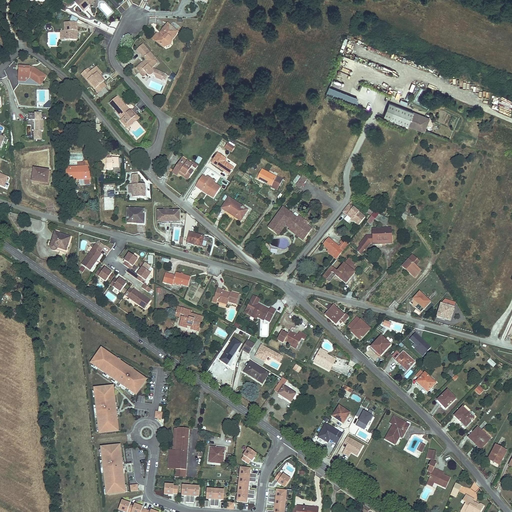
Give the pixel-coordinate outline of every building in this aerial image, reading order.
[(78,0),(74,4),(81,12),(84,9),(84,10),(89,6),(87,5),(92,0),(78,0)] [(63,25),(63,33),(63,42),(74,42),(74,33),(75,33),(75,25),(63,25)] [(162,35),(159,39),(156,43),(162,48),(164,46),(169,39),(171,40),(176,33),(167,26),(160,34),(162,35)] [(154,61),(155,60),(142,46),(136,52),(146,63),(143,66),(141,65),(135,70),(139,74),(142,71),(147,76),(148,77),(149,77),(150,77),(151,76),(152,76),(152,75),(152,74),(154,75),(155,75),(155,76),(155,77),(155,78),(155,79),(156,79),(157,80),(161,82),(161,80),(164,82),(166,78),(163,77),(164,75),(153,71),(152,71),(151,70),(157,65),(156,63),(154,61)] [(33,68),(19,67),(18,77),(29,78),(40,85),(46,76),(33,68)] [(89,81),(86,83),(90,87),(91,86),(94,90),(93,90),(97,94),(104,88),(100,84),(102,83),(98,79),(97,81),(95,78),(98,76),(92,70),(89,74),(85,77),(89,81)] [(80,76),(86,83),(89,81),(85,77),(89,74),(86,71),(80,76)] [(142,71),(139,74),(138,75),(142,79),(147,76),(142,71)] [(355,105),(358,99),(329,87),(326,93),(355,105)] [(133,119),(128,113),(127,113),(115,99),(107,106),(113,114),(112,114),(119,122),(117,124),(121,129),(133,119)] [(425,132),(430,119),(391,104),(386,118),(425,132)] [(41,113),(28,113),(28,120),(35,120),(36,130),(34,130),(34,138),(41,138),(41,130),(43,130),(42,119),(41,119),(41,113)] [(124,132),(136,122),(133,119),(121,129),(124,132)] [(227,142),(224,147),(230,151),(233,147),(227,142)] [(39,147),(25,149),(26,155),(29,154),(29,152),(39,151),(39,147)] [(71,161),(83,161),(83,153),(71,153),(71,161)] [(89,168),(89,164),(88,161),(84,162),(84,168),(66,169),(67,182),(76,181),(76,179),(90,178),(89,168)] [(117,172),(117,163),(111,163),(111,165),(105,165),(105,164),(104,161),(99,161),(100,171),(104,170),(105,176),(111,175),(111,173),(117,172)] [(179,163),(173,172),(178,175),(179,173),(189,179),(193,173),(189,171),(191,168),(195,170),(197,167),(191,163),(190,165),(186,163),(184,166),(179,163)] [(34,170),(33,183),(47,184),(48,172),(34,170)] [(0,171),(0,182),(5,185),(9,175),(0,171)] [(256,180),(264,183),(265,181),(272,184),(274,178),(260,171),(256,180)] [(179,173),(178,175),(187,182),(189,179),(179,173)] [(295,186),(300,189),(308,179),(302,175),(295,186)] [(131,187),(132,200),(144,199),(144,187),(137,187),(136,177),(131,177),(131,187)] [(212,185),(205,180),(201,178),(194,188),(213,200),(219,189),(212,185)] [(339,193),(327,187),(325,190),(337,196),(339,193)] [(228,200),(222,210),(227,213),(228,212),(237,217),(236,219),(241,222),(247,212),(228,200)] [(342,212),(358,225),(365,217),(349,204),(342,212)] [(278,236),(286,224),(292,216),(282,209),(268,229),(278,236)] [(144,212),(128,211),(127,225),(144,226),(144,212)] [(180,212),(158,213),(159,224),(180,224),(180,212)] [(379,214),(375,212),(368,221),(371,224),(379,214)] [(292,216),(286,224),(290,227),(296,219),(292,216)] [(296,219),(290,227),(305,238),(311,229),(302,222),(303,220),(298,217),(296,219)] [(305,238),(290,227),(288,230),(303,241),(305,238)] [(372,244),(372,242),(372,239),(379,239),(380,242),(390,242),(390,239),(389,234),(389,231),(373,231),(373,236),(365,236),(357,245),(364,251),(370,244),(372,244)] [(54,234),(49,248),(51,251),(53,253),(55,252),(57,251),(59,249),(66,251),(70,239),(55,234),(54,234)] [(190,234),(187,244),(202,248),(205,238),(190,234)] [(347,246),(341,241),(338,245),(340,247),(338,250),(326,240),(320,248),(332,258),(331,259),(334,262),(335,261),(336,259),(346,248),(347,246)] [(89,270),(100,254),(98,252),(103,246),(97,241),(80,265),(89,270)] [(122,265),(129,269),(136,259),(128,253),(123,260),(124,262),(122,265)] [(416,261),(412,258),(401,268),(414,280),(420,273),(414,268),(412,266),(416,261)] [(330,267),(322,277),(326,280),(331,274),(334,276),(345,285),(355,274),(353,273),(356,270),(346,262),(344,265),(343,264),(336,273),(330,267)] [(136,279),(142,283),(149,273),(141,267),(136,275),(138,276),(136,279)] [(104,282),(110,273),(103,268),(102,270),(98,268),(94,275),(104,282)] [(160,283),(170,286),(171,284),(185,289),(189,279),(174,274),(173,277),(163,273),(160,283)] [(331,274),(326,280),(328,282),(334,276),(331,274)] [(109,285),(119,292),(125,283),(118,279),(117,281),(113,278),(109,285)] [(144,285),(142,289),(149,294),(152,289),(144,285)] [(124,295),(144,309),(150,300),(133,288),(131,290),(128,288),(124,295)] [(212,298),(210,303),(214,304),(215,301),(218,302),(218,305),(226,308),(227,304),(235,307),(239,297),(230,294),(228,298),(224,297),(224,295),(221,294),(221,292),(216,290),(213,298),(212,298)] [(419,293),(412,301),(423,311),(430,303),(419,293)] [(246,312),(252,315),(264,322),(265,319),(270,321),(275,312),(270,310),(269,312),(257,306),(259,301),(253,298),(246,312)] [(439,308),(437,318),(450,321),(452,314),(454,306),(444,303),(439,308)] [(334,306),(329,311),(340,321),(345,316),(334,306)] [(177,308),(175,318),(178,319),(179,316),(184,317),(183,321),(181,320),(179,328),(187,330),(188,328),(192,329),(191,332),(198,334),(203,318),(189,315),(190,312),(177,308)] [(340,321),(329,311),(324,316),(335,326),(340,321)] [(348,327),(351,330),(353,328),(359,334),(357,336),(361,340),(370,330),(357,318),(348,327)] [(389,328),(391,323),(384,320),(382,326),(389,328)] [(353,328),(351,330),(350,331),(356,337),(357,336),(359,334),(353,328)] [(282,335),(279,343),(284,345),(285,343),(298,350),(303,341),(305,342),(307,339),(300,335),(297,339),(290,334),(288,338),(282,335)] [(415,335),(409,341),(417,347),(414,350),(423,358),(431,349),(415,335)] [(382,338),(374,347),(380,352),(378,354),(381,357),(391,346),(382,338)] [(222,353),(218,360),(231,369),(239,350),(242,346),(235,341),(225,355),(222,353)] [(255,347),(248,343),(242,352),(243,352),(249,356),(255,347)] [(261,348),(256,358),(265,363),(268,358),(279,364),(282,359),(261,348)] [(146,379),(102,349),(91,364),(136,395),(146,379)] [(403,352),(395,362),(407,372),(415,363),(403,352)] [(320,353),(315,363),(330,371),(335,361),(327,357),(320,353)] [(489,358),(486,362),(493,368),(496,364),(489,358)] [(270,376),(251,364),(245,374),(264,385),(270,376)] [(296,364),(292,370),(298,374),(302,368),(296,364)] [(424,376),(416,384),(422,390),(423,389),(428,393),(435,386),(424,376)] [(285,388),(288,383),(289,382),(283,379),(275,393),(291,403),(296,395),(285,388)] [(351,394),(352,389),(343,386),(341,390),(351,394)] [(479,395),(484,390),(478,386),(474,391),(479,395)] [(100,433),(119,431),(114,387),(95,389),(100,433)] [(447,392),(438,402),(446,411),(456,400),(447,392)] [(340,406),(334,416),(345,423),(351,413),(340,406)] [(356,416),(360,418),(358,421),(359,421),(357,426),(365,430),(367,425),(368,426),(373,415),(364,411),(365,410),(360,407),(356,416)] [(463,408),(455,417),(467,428),(475,419),(463,408)] [(395,443),(400,434),(402,431),(405,433),(410,424),(395,416),(391,422),(395,424),(387,438),(395,443)] [(343,433),(325,423),(319,433),(318,437),(328,443),(330,439),(337,443),(343,433)] [(181,470),(180,478),(180,482),(185,482),(191,431),(174,429),(172,451),(177,451),(176,469),(181,470)] [(477,429),(469,439),(477,446),(478,445),(483,449),(490,441),(477,429)] [(364,445),(348,436),(344,443),(347,445),(345,449),(358,456),(360,452),(364,445)] [(106,495),(125,493),(120,446),(101,448),(106,495)] [(210,447),(208,463),(223,465),(226,449),(210,447)] [(248,447),(242,455),(244,456),(250,460),(251,461),(257,453),(248,447)] [(437,449),(429,447),(427,457),(434,459),(437,449)] [(496,447),(489,461),(499,467),(506,453),(496,447)] [(176,469),(177,451),(172,451),(170,450),(168,469),(176,469)] [(251,468),(240,467),(236,502),(247,503),(248,498),(249,490),(249,481),(250,474),(251,468)] [(328,478),(332,471),(324,467),(320,474),(328,478)] [(435,482),(447,487),(451,477),(443,473),(443,474),(441,473),(441,472),(437,471),(438,469),(434,467),(432,472),(429,471),(428,475),(430,476),(429,479),(435,482)] [(291,479),(283,473),(282,475),(278,481),(277,482),(285,487),(291,479)] [(173,484),(164,483),(164,494),(173,495),(173,494),(173,485),(173,484)] [(199,486),(182,484),(180,496),(186,496),(194,497),(198,497),(199,486)] [(461,487),(455,485),(451,493),(457,496),(461,487)] [(224,489),(207,488),(206,499),(211,499),(219,500),(223,500),(224,489)] [(284,511),(287,490),(276,489),(275,494),(275,503),(274,511),(273,511),(284,511)] [(470,498),(465,496),(461,501),(463,503),(459,509),(463,511),(477,511),(482,505),(479,503),(474,506),(474,507),(473,506),(472,507),(470,506),(466,504),(470,498)] [(126,511),(130,505),(130,503),(122,500),(118,510),(122,511),(126,511)] [(143,506),(134,503),(133,506),(130,511),(140,511),(142,508),(143,506)]
